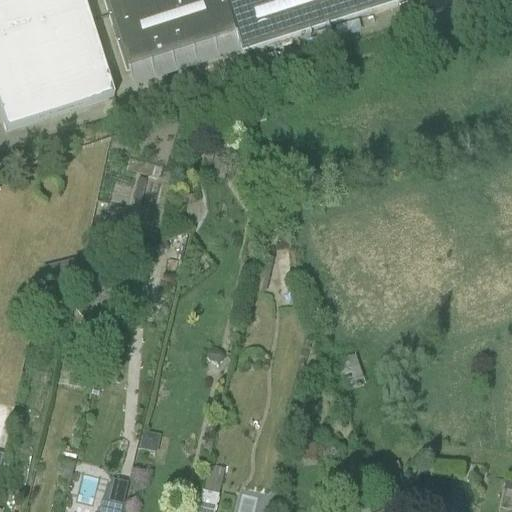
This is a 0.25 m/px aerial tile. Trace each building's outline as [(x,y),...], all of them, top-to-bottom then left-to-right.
[(14,0),(11,4),(0,7),(0,120),(4,134),(112,100),(80,0),(14,0)] [(234,39),(221,0),(101,0),(125,74),(234,39)] [(221,0),(234,39),(239,57),(397,7),(394,0),(221,0)] [(119,289),(116,309),(125,310),(129,291),(119,289)] [(85,395),(102,319),(75,313),(57,388),(85,395)] [(206,355),(205,360),(208,364),(207,368),(216,370),(217,366),(221,364),(223,359),(219,355),(210,353),(206,355)] [(336,362),(342,394),(362,390),(356,358),(336,362)] [(313,446),(300,447),(301,463),(315,462),(313,446)] [(57,487),(66,489),(72,465),(59,462),(57,472),(60,473),(57,487)] [(398,499),(401,487),(393,466),(369,475),(382,511),(391,511),(401,508),(398,499)] [(199,493),(194,511),(213,511),(217,498),(199,493)]
